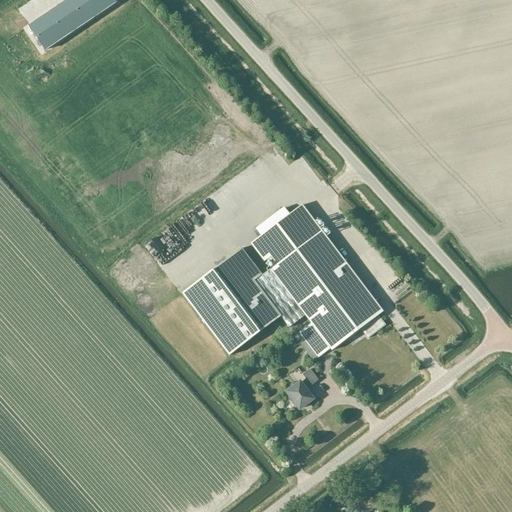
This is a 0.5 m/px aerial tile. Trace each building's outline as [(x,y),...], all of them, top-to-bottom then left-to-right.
[(116,3),(113,0),(68,0),(29,27),(45,51),(116,3)] [(242,249),(233,255),(182,294),(229,356),(280,317),(289,328),(305,316),(332,351),(360,329),(368,339),(386,325),(379,316),(383,312),(302,205),(250,244),(264,262),(270,258),(276,266),(262,276),(242,249)] [(169,267),(176,264),(171,254),(164,257),(169,267)] [(300,383),(286,393),(299,409),(313,400),(306,390),(318,381),(310,370),(303,376),(306,380),(300,383)] [(355,502),(367,493),(359,483),(347,493),(355,502)] [(361,511),(370,511),(378,507),(370,497),(358,507),(361,511)]
